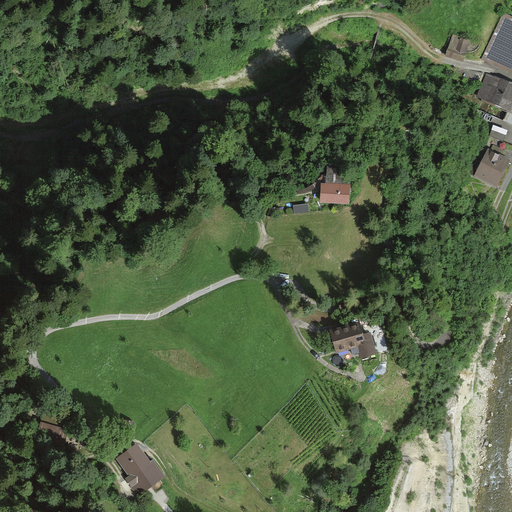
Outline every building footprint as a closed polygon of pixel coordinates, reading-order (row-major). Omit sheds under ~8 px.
[(511,71),(511,21),(502,17),(482,62),(510,75),(511,71)] [(467,45),(451,39),(445,56),(461,61),(467,45)] [(511,105),(511,83),(492,75),(481,100),(509,112),(511,105)] [(491,137),(505,142),(508,131),(495,127),(491,137)] [(506,164),(483,153),(472,178),(495,189),(506,164)] [(329,186),(324,186),(323,201),(348,202),(350,170),(330,169),(329,186)] [(358,325),(334,332),(339,350),(358,345),(361,357),(374,353),(368,332),(361,334),(358,325)] [(69,432),(44,427),(41,441),(66,446),(69,432)] [(132,445),(114,458),(141,493),(158,480),(132,445)]
